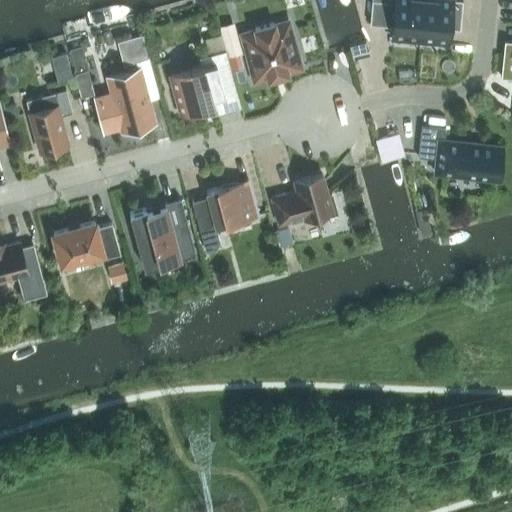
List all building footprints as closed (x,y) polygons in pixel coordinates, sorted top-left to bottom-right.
[(370,0),(369,24),(382,25),(383,21),(393,22),(392,26),(392,34),(420,36),(422,0),(394,0),(395,1),(382,0),(370,0)] [(422,0),(420,36),(447,39),(449,28),(459,29),(461,0),(422,0)] [(254,80),(267,76),(268,78),(287,73),(287,71),(300,67),(288,21),(274,24),(274,23),(254,28),(255,30),(241,33),(254,80)] [(231,23),(220,26),(228,56),(240,53),(231,23)] [(148,57),(141,34),(118,40),(125,64),(136,60),(147,58),(148,57)] [(80,45),(69,48),(75,70),(86,68),(80,45)] [(511,52),(495,51),(491,83),(507,85),(506,98),(511,98),(511,52)] [(66,52),(57,55),(63,77),(72,75),(66,52)] [(147,58),(136,60),(138,68),(147,99),(158,96),(148,57),(147,58)] [(203,65),(169,74),(180,112),(213,103),(212,98),(224,94),(215,62),(203,66),(203,65)] [(147,99),(138,68),(108,76),(113,93),(99,97),(97,101),(103,125),(108,127),(121,123),(122,128),(153,120),(147,99)] [(94,93),(91,81),(78,84),(81,96),(94,93)] [(29,111),(40,151),(67,143),(60,115),(72,111),(65,88),(43,94),(26,99),(29,111)] [(11,103),(4,105),(7,117),(18,114),(16,106),(11,103)] [(436,158),(435,171),(495,177),(498,145),(469,142),(470,132),(469,132),(468,142),(443,139),(445,126),(421,124),(417,156),(436,158)] [(389,134),(375,137),(381,163),(395,159),(389,134)] [(327,195),(321,172),(293,180),(296,190),(271,197),(278,223),(303,216),(304,218),(316,214),(317,218),(337,213),(331,194),(327,195)] [(219,241),(215,225),(257,213),(248,179),(223,185),(223,182),(222,183),(223,185),(205,190),(207,197),(192,201),(205,251),(215,248),(219,241)] [(144,208),(129,212),(144,267),(159,263),(160,264),(195,254),(180,197),(144,207),(144,208)] [(94,220),(53,232),(61,262),(101,251),(103,257),(119,252),(111,222),(96,226),(94,220)] [(287,226),(276,229),(280,245),(291,241),(287,226)] [(20,246),(19,241),(0,246),(0,279),(17,275),(23,298),(46,292),(32,242),(20,246)] [(122,261),(111,264),(115,280),(126,277),(122,261)]
